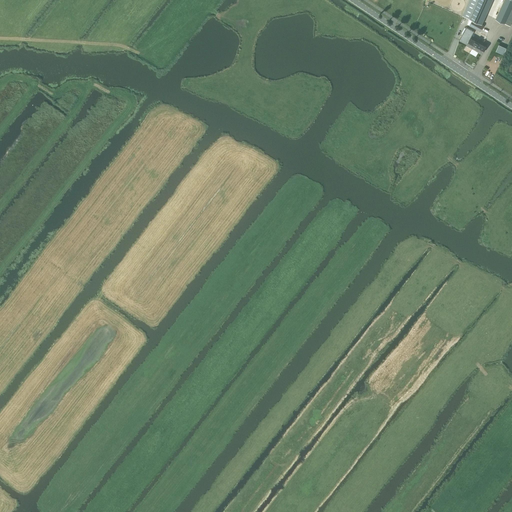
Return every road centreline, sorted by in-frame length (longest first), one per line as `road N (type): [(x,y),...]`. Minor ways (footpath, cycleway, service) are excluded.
road 1 (unclassified): [(511,105),(353,0)]
road 2 (track): [(139,53),(121,44),(0,37)]
